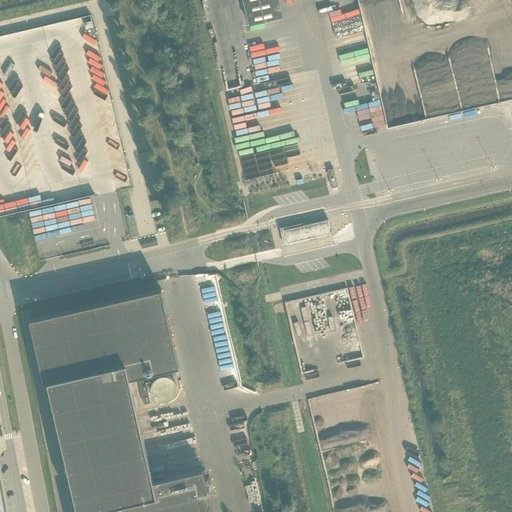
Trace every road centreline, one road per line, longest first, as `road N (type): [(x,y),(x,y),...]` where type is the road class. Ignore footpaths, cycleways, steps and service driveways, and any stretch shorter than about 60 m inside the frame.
road 1 (unknown): [(389,355),(243,403),(220,402),(178,323)]
road 2 (unknown): [(357,217),(331,237),(267,257),(183,273),(117,273)]
road 3 (unknown): [(353,199),(180,241),(117,273)]
road 4 (unclassified): [(0,280),(42,511)]
road 5 (unclassified): [(307,0),(357,217)]
road 6 (unclassified): [(511,181),(357,217)]
